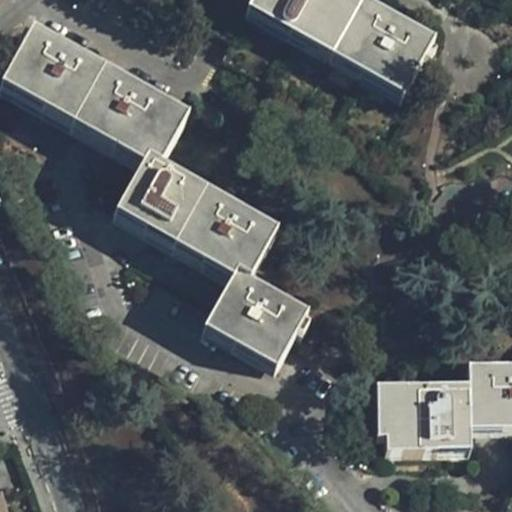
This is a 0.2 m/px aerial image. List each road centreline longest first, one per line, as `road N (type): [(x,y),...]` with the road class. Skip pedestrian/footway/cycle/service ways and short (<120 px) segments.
road 1 (residential): [(0,115),(64,155),(121,321),(299,407),(303,444),(366,511)]
road 2 (residential): [(71,511),(0,320)]
road 3 (unknown): [(32,0),(178,72)]
